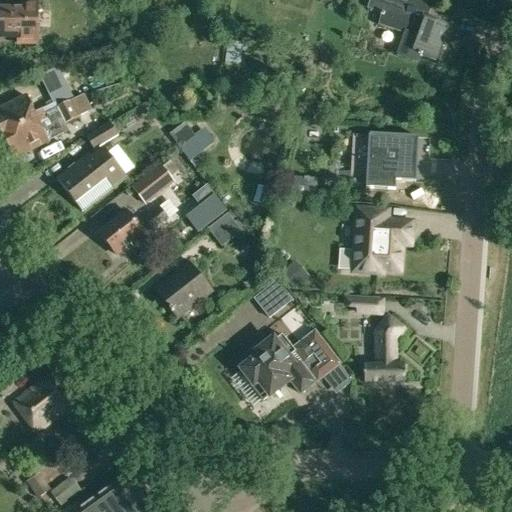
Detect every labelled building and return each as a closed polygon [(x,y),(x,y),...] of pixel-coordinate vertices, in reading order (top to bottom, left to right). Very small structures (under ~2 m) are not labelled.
[(427,19),(432,6),(416,0),(371,0),(368,8),(383,14),(380,23),(406,32),(397,55),(417,62),(420,53),(436,59),(441,45),(443,46),(447,35),(445,34),(448,27),(427,19)] [(18,42),(36,42),(37,2),(23,2),(23,8),(0,8),(0,35),(18,36),(18,42)] [(240,63),(242,43),(228,41),(225,61),(240,63)] [(72,100),(64,85),(47,93),(55,108),(72,100)] [(0,131),(2,135),(44,113),(42,110),(42,109),(33,114),(24,96),(5,105),(8,110),(0,113),(0,131)] [(2,135),(11,154),(26,146),(28,150),(46,140),(47,142),(68,131),(65,124),(90,112),(82,97),(72,100),(44,113),(2,135)] [(86,137),(93,149),(117,135),(110,123),(86,137)] [(183,123),(168,134),(178,147),(193,135),(183,123)] [(396,181),(416,182),(418,137),(368,135),(365,188),(395,190),(396,181)] [(194,139),(180,149),(187,159),(201,148),(194,139)] [(55,179),(81,212),(124,178),(113,165),(98,146),(93,150),(87,155),(86,154),(55,179)] [(131,187),(145,206),(175,183),(160,164),(131,187)] [(222,212),(204,188),(191,198),(199,208),(185,219),(196,233),(222,212)] [(107,244),(116,255),(130,244),(133,248),(146,237),(145,235),(167,217),(159,207),(137,224),(127,212),(99,234),(102,238),(100,240),(105,246),(107,244)] [(365,275),(381,275),(381,271),(399,272),(400,244),(411,245),(412,224),(381,223),(382,210),(358,209),(355,253),(352,252),(351,274),(365,275)] [(243,227),(231,211),(228,213),(214,225),(208,229),(222,247),(241,231),(240,229),(243,227)] [(294,261),(281,272),(294,288),(307,277),(294,261)] [(157,291),(177,317),(211,291),(190,265),(157,291)] [(254,298),(269,319),(293,300),(287,292),(278,280),(254,298)] [(355,314),(383,315),(384,299),(356,298),(344,297),(343,308),(355,309),(355,314)] [(365,381),(405,382),(405,374),(408,374),(408,370),(405,370),(405,365),(397,365),(397,338),(405,329),(389,317),(377,332),(377,361),(375,361),(375,364),(365,364),(365,369),(362,369),(362,374),(365,374),(365,381)] [(250,388),(263,404),(290,382),(300,394),(313,382),(311,380),(315,377),(317,379),(321,376),(326,382),(330,378),(340,391),(349,384),(350,378),(338,362),(313,332),(292,349),(282,337),(275,343),(274,342),(256,356),(258,358),(241,372),(252,386),(250,388)] [(12,405),(34,433),(59,414),(60,415),(75,403),(51,373),(37,384),(38,385),(26,394),(12,405)] [(73,511),(138,511),(135,506),(146,498),(128,473),(73,511)] [(46,499),(54,510),(56,509),(57,510),(82,491),(71,477),(46,495),(48,498),(46,499)] [(41,478),(31,484),(39,498),(49,491),(41,478)]
